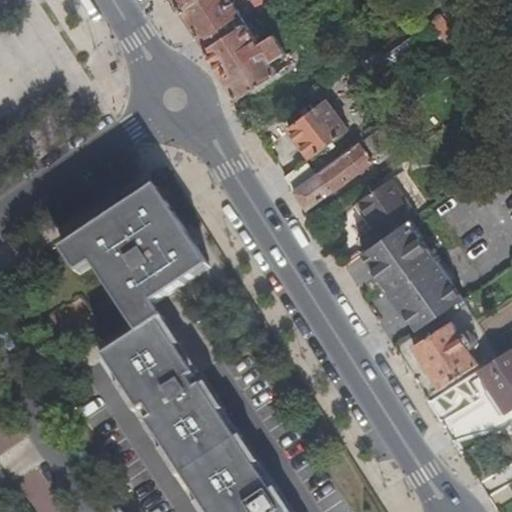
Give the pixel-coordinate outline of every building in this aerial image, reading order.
[(174,0),(182,11),(198,0),(174,0)] [(194,30),(208,50),(247,24),(232,0),(198,0),(182,11),(194,30)] [(255,0),(253,2),(261,15),(275,5),(281,0),(255,0)] [(475,60),(452,23),(443,29),(465,66),(475,60)] [(260,45),(247,24),(208,50),(232,88),(239,99),(279,73),(272,64),(287,54),(275,36),(260,45)] [(358,85),(364,95),(440,44),(434,35),(407,53),(376,73),(358,85)] [(403,47),(372,67),(376,73),(407,53),(403,47)] [(511,141),(511,123),(499,97),(484,105),(503,146),(511,141)] [(332,102),(292,129),(313,160),(353,134),(332,102)] [(371,158),(406,133),(396,117),(319,173),(295,191),(299,198),(307,211),(373,162),(371,158)] [(295,191),(319,173),(309,159),(285,175),(295,191)] [(385,238),(409,221),(417,216),(391,179),(359,201),(385,238)] [(97,267),(142,336),(107,359),(112,367),(143,414),(149,410),(157,420),(150,425),(206,511),(282,511),(204,390),(198,394),(191,383),(196,378),(169,335),(162,325),(166,321),(157,306),(213,269),(161,191),(82,243),(97,267)] [(409,221),(385,238),(361,255),(388,294),(384,296),(398,317),(401,314),(415,334),(462,302),(450,283),(409,221)] [(97,267),(82,243),(67,253),(82,277),(97,267)] [(451,322),(414,347),(441,389),(479,365),(451,322)] [(506,413),(511,408),(511,350),(479,371),(506,413)] [(511,499),(511,494),(507,486),(488,497),(496,509),(511,499)]
